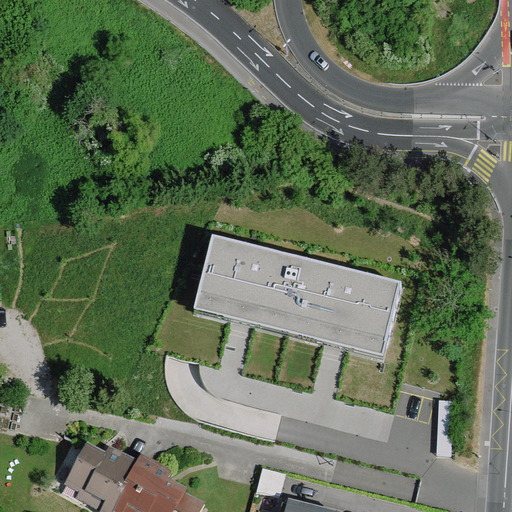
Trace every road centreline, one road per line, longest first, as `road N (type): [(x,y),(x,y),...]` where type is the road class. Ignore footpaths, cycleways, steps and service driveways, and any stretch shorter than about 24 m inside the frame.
road 1 (primary): [(196,0),(334,119),(400,136)]
road 2 (primary): [(467,98),(381,99),(356,91),(316,59),(290,0)]
road 3 (primary): [(400,136),(472,156),(511,199)]
